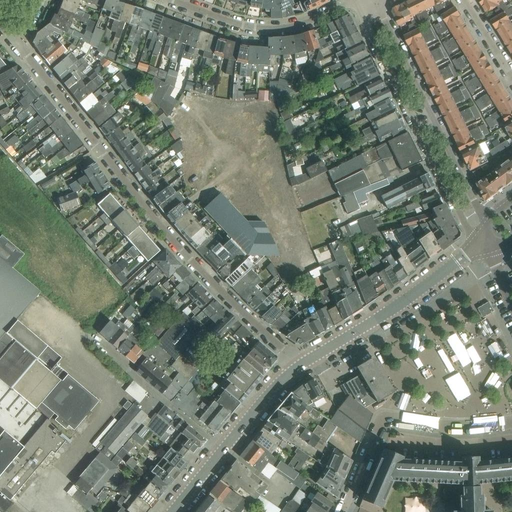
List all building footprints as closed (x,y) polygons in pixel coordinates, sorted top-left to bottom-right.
[(76,9),(78,5),(63,0),(62,0),(60,7),(68,10),(67,12),(74,15),(74,14),(88,20),(88,19),(89,15),(84,13),(84,12),(76,9)] [(117,1),(118,1),(117,0),(105,0),(102,9),(106,10),(104,16),(109,18),(114,2),(116,3),(117,1)] [(260,9),(261,0),(249,0),(247,6),(249,7),(258,9),(260,9)] [(270,12),(270,0),(261,0),(260,9),(264,8),(265,12),(270,12)] [(280,0),(270,0),(270,12),(271,19),(281,19),(281,18),(280,0)] [(280,0),(281,18),(285,18),(285,8),(288,8),(291,7),(287,0),(280,0)] [(303,14),(328,2),(327,0),(301,0),(298,2),(303,14)] [(415,0),(411,0),(406,2),(414,18),(418,16),(420,22),(417,24),(419,29),(427,25),(426,22),(427,22),(415,0)] [(430,8),(426,0),(415,0),(427,22),(431,20),(426,10),(430,8)] [(444,14),(436,0),(426,0),(430,8),(434,6),(439,17),(442,15),(444,14)] [(446,0),(436,0),(444,14),(455,7),(453,4),(446,8),(443,2),(446,0)] [(503,13),(495,0),(478,0),(486,13),(497,6),(499,9),(495,11),(498,16),(503,13)] [(503,0),(495,0),(503,13),(509,10),(506,5),(503,0)] [(118,20),(121,12),(123,13),(125,6),(122,5),(122,2),(118,1),(117,1),(116,3),(114,2),(109,18),(114,20),(110,31),(115,32),(117,27),(120,21),(118,20)] [(414,18),(406,2),(394,9),(394,8),(392,12),(393,12),(399,26),(411,20),(413,23),(409,25),(412,32),(419,29),(417,24),(414,18)] [(128,24),(134,8),(133,8),(134,6),(129,5),(129,7),(125,6),(123,13),(121,12),(118,20),(120,21),(117,27),(115,32),(116,33),(114,37),(119,39),(124,22),(128,24)] [(88,20),(74,14),(74,15),(67,12),(68,10),(60,7),(56,14),(54,13),(54,14),(70,23),(70,22),(72,18),(84,23),(83,24),(87,26),(85,30),(86,31),(91,33),(95,22),(88,19),(88,20)] [(138,27),(141,19),(140,19),(143,11),(139,10),(140,8),(136,7),(135,9),(134,8),(128,24),(132,25),(126,43),(131,45),(133,40),(138,27)] [(438,29),(461,16),(455,7),(444,14),(442,15),(439,17),(437,18),(440,22),(435,24),(438,29)] [(510,20),(508,16),(511,14),(511,7),(509,10),(503,13),(498,16),(491,20),(496,29),(510,20)] [(133,40),(131,45),(137,47),(141,36),(145,37),(147,30),(148,31),(153,15),(152,15),(151,15),(152,13),(147,11),(147,13),(143,11),(140,19),(141,19),(138,27),(133,40)] [(69,29),(71,23),(70,22),(70,23),(54,14),(49,24),(49,23),(48,24),(65,32),(70,35),(80,40),(84,42),(88,45),(93,34),(91,33),(86,31),(84,35),(73,30),(73,31),(69,29)] [(149,31),(147,38),(156,42),(158,35),(157,34),(160,26),(162,27),(165,20),(160,18),(161,16),(156,14),(156,16),(154,16),(153,15),(148,31),(149,31)] [(349,14),(336,20),(327,24),(332,34),(353,24),(349,14)] [(452,33),(466,25),(461,16),(438,29),(441,34),(450,29),(452,33)] [(167,38),(173,22),(172,22),(172,20),(168,19),(167,21),(165,20),(162,27),(160,26),(157,34),(158,35),(156,42),(153,49),(153,51),(152,53),(158,55),(164,36),(167,38)] [(501,37),(511,30),(511,23),(510,20),(496,29),(501,37)] [(167,38),(165,45),(169,46),(165,57),(170,59),(171,59),(173,53),(172,53),(176,41),(177,42),(180,34),(179,33),(182,26),(178,24),(179,23),(174,21),(174,23),(173,22),(167,38)] [(51,33),(53,31),(56,33),(58,34),(61,35),(61,36),(63,37),(65,32),(48,24),(36,33),(32,43),(34,46),(51,33)] [(357,31),(353,24),(332,34),(325,38),(327,43),(326,43),(323,39),(316,42),(318,48),(319,49),(319,50),(341,40),(342,40),(358,32),(357,31)] [(176,41),(172,53),(173,53),(178,55),(179,50),(180,50),(180,49),(182,44),(185,45),(191,29),(190,29),(191,27),(187,25),(186,27),(182,26),(179,33),(180,34),(177,42),(176,41)] [(449,47),(471,34),(466,25),(452,33),(454,37),(446,42),(449,47)] [(95,28),(93,34),(88,45),(91,46),(97,48),(103,31),(95,28)] [(183,50),(181,57),(191,61),(192,58),(191,58),(200,32),(197,31),(197,30),(193,28),(192,29),(191,29),(185,45),(183,50)] [(409,46),(433,34),(430,28),(421,32),(419,29),(412,32),(404,36),(409,46)] [(511,42),(511,30),(501,37),(506,46),(511,42)] [(318,48),(316,42),(312,31),(302,35),(307,51),(306,51),(307,51),(318,48)] [(202,57),(209,36),(207,35),(208,33),(204,32),(203,34),(200,32),(191,58),(192,58),(197,60),(198,56),(202,57)] [(339,53),(362,42),(358,32),(342,40),(343,43),(335,47),(338,52),(339,53)] [(51,33),(34,46),(40,55),(54,42),(50,37),(52,35),(51,33)] [(210,63),(217,39),(214,38),(215,36),(210,34),(210,36),(209,36),(202,57),(206,59),(205,64),(210,66),(211,63),(210,63)] [(414,55),(429,48),(426,43),(435,38),(433,34),(409,46),(414,55)] [(476,42),(471,34),(449,47),(451,51),(460,46),(463,50),(476,42)] [(76,47),(80,40),(70,35),(66,41),(71,44),(76,47)] [(292,37),(291,37),(295,54),(294,54),(295,56),(295,60),(303,58),(303,60),(306,59),(307,59),(307,57),(305,51),(306,51),(307,51),(302,35),(300,36),(292,37)] [(295,54),(291,37),(283,38),(282,38),(282,57),(283,57),(283,59),(289,58),(289,57),(295,56),(294,54),(295,54)] [(222,58),(226,42),(224,41),(225,40),(220,38),(220,40),(217,39),(210,63),(211,63),(220,66),(222,58)] [(282,57),(282,38),(272,39),(268,39),(268,46),(268,55),(269,55),(269,66),(274,66),(274,57),(282,57)] [(49,65),(66,50),(57,40),(55,42),(54,42),(40,55),(49,65)] [(84,42),(80,40),(76,47),(87,54),(91,46),(88,45),(84,42)] [(235,61),(238,45),(231,43),(232,41),(227,40),(226,42),(222,58),(228,60),(225,74),(232,75),(233,65),(234,61),(235,61)] [(339,63),(339,62),(366,49),(362,42),(339,53),(338,52),(335,54),(339,61),(339,63)] [(481,51),(476,42),(463,50),(465,54),(456,59),(459,64),(481,51)] [(71,52),(76,47),(71,44),(67,48),(68,49),(66,51),(66,50),(49,65),(52,69),(71,52)] [(245,77),(248,48),(245,47),(245,45),(240,44),(240,46),(238,45),(235,61),(236,61),(235,68),(240,70),(239,81),(245,81),(245,77)] [(106,57),(108,51),(109,49),(99,45),(97,50),(100,52),(99,53),(103,55),(106,57)] [(268,55),(268,46),(262,46),(262,49),(257,48),(256,72),(269,72),(269,66),(269,55),(268,55)] [(256,72),(257,48),(256,48),(256,47),(252,47),(252,48),(248,48),(245,77),(251,77),(251,71),(256,72)] [(419,64),(442,53),(439,47),(430,51),(429,48),(414,55),(419,64)] [(320,51),(319,50),(319,49),(318,50),(314,63),(318,62),(318,61),(323,59),(320,51)] [(352,67),(370,58),(366,49),(339,62),(339,63),(339,61),(329,66),(331,70),(343,65),(345,69),(351,66),(352,67)] [(113,61),(116,53),(108,51),(106,57),(113,61)] [(487,60),(481,51),(459,64),(461,69),(470,63),(473,68),(487,60)] [(77,60),(71,52),(52,69),(58,77),(77,60)] [(438,67),(435,61),(441,58),(443,61),(446,59),(442,53),(419,64),(423,74),(438,67)] [(85,74),(92,69),(92,68),(85,61),(81,57),(77,60),(58,77),(68,89),(85,74)] [(105,69),(106,68),(110,64),(112,62),(103,58),(100,61),(99,63),(105,69)] [(336,85),(374,66),(370,58),(352,67),(354,70),(349,72),(349,71),(333,79),(336,85)] [(494,73),(489,64),(487,60),(473,68),(477,74),(478,75),(469,80),(472,86),(494,73)] [(322,70),(318,62),(314,63),(312,70),(311,74),(311,75),(322,70)] [(146,72),(148,66),(139,63),(137,69),(146,72)] [(12,83),(24,73),(18,65),(0,74),(0,88),(2,92),(12,84),(12,83)] [(374,66),(336,85),(338,89),(341,87),(343,90),(350,86),(349,83),(350,82),(354,80),(357,85),(357,87),(379,76),(374,66)] [(428,83),(451,71),(449,66),(440,70),(438,67),(423,74),(428,83)] [(432,93),(447,85),(444,80),(453,76),(451,71),(428,83),(432,93)] [(74,96),(97,77),(98,75),(95,72),(88,77),(87,77),(85,74),(68,89),(74,96)] [(126,79),(120,72),(115,75),(122,83),(124,81),(123,81),(126,79)] [(14,86),(4,95),(6,99),(9,97),(10,98),(30,80),(24,73),(12,83),(12,84),(14,86)] [(486,89),(499,81),(494,73),(472,86),(474,90),(483,85),(486,89)] [(91,93),(104,82),(98,75),(74,96),(79,104),(80,103),(92,94),(91,93)] [(165,83),(164,83),(170,85),(174,87),(176,79),(166,76),(165,80),(165,83)] [(204,95),(208,77),(204,76),(202,85),(196,83),(196,84),(194,91),(194,92),(204,95)] [(212,97),(213,88),(211,88),(213,77),(208,76),(208,77),(204,95),(212,97)] [(309,79),(307,89),(316,84),(312,77),(309,79)] [(357,102),(385,88),(380,77),(364,85),(366,89),(347,98),(350,104),(357,101),(357,102)] [(128,78),(126,79),(123,81),(124,81),(130,88),(133,85),(136,82),(128,78)] [(153,94),(161,82),(157,80),(154,78),(153,78),(146,90),(153,94)] [(469,79),(464,82),(468,88),(472,86),(469,80),(469,79)] [(30,80),(10,98),(13,102),(15,100),(18,103),(36,87),(30,80)] [(187,81),(185,88),(194,91),(196,84),(187,81)] [(483,103),(505,90),(499,81),(486,89),(488,93),(480,98),(483,103)] [(144,87),(136,82),(133,85),(138,92),(139,92),(144,87)] [(164,83),(161,82),(150,100),(157,106),(170,85),(164,83)] [(298,88),(297,88),(295,88),(287,84),(286,87),(285,87),(281,97),(282,100),(285,98),(295,93),(307,88),(306,84),(303,85),(298,88)] [(281,97),(285,87),(277,85),(276,85),(275,88),(271,101),(277,100),(277,101),(280,101),(282,100),(281,97)] [(451,93),(449,89),(447,85),(432,93),(439,106),(463,94),(460,89),(451,93)] [(42,94),(36,87),(18,103),(20,106),(15,110),(19,115),(42,94)] [(373,106),(390,98),(385,88),(357,102),(359,107),(344,114),(346,119),(373,106)] [(102,99),(108,94),(105,91),(102,93),(99,89),(92,95),(92,94),(80,103),(81,105),(86,111),(102,99)] [(497,106),(510,99),(505,90),(483,103),(485,107),(494,102),(497,106)] [(109,105),(107,102),(114,96),(111,92),(108,94),(102,99),(86,111),(92,119),(103,110),(109,105)] [(148,99),(139,92),(138,92),(133,96),(146,106),(151,102),(148,99)] [(36,112),(48,102),(42,94),(19,115),(16,117),(20,122),(28,115),(30,117),(36,112)] [(458,108),(455,103),(465,99),(463,94),(439,106),(444,115),(458,108)] [(169,96),(163,103),(169,108),(175,101),(169,96)] [(289,106),(285,98),(282,100),(280,101),(277,101),(279,111),(289,106)] [(369,121),(395,108),(390,98),(373,106),(375,109),(365,114),(367,118),(365,119),(364,118),(348,126),(349,129),(366,121),(366,122),(368,121),(367,120),(369,120),(369,121)] [(493,120),(511,109),(511,102),(510,99),(497,106),(499,110),(490,115),(493,120)] [(347,106),(345,100),(339,103),(342,109),(347,106)] [(28,131),(54,109),(48,102),(36,112),(39,115),(25,127),(28,131)] [(160,110),(159,109),(154,104),(154,105),(151,102),(146,106),(153,115),(160,110)] [(116,113),(109,105),(103,110),(92,119),(98,127),(116,113)] [(8,107),(0,111),(0,113),(0,114),(0,113),(0,114),(1,116),(10,111),(8,107)] [(166,117),(161,108),(159,109),(160,110),(153,115),(159,123),(166,117)] [(289,108),(280,113),(283,120),(293,116),(289,108)] [(400,119),(395,108),(369,121),(371,126),(361,130),(364,136),(365,137),(400,119)] [(448,125),(472,113),(469,108),(460,112),(458,108),(444,115),(448,125)] [(49,126),(60,117),(61,116),(54,109),(28,131),(31,134),(39,128),(40,129),(47,124),(49,126)] [(502,127),(504,126),(511,120),(511,109),(493,120),(496,125),(499,123),(502,127)] [(477,111),(472,113),(474,118),(475,120),(480,117),(477,111)] [(119,127),(115,122),(122,117),(119,113),(99,128),(106,137),(119,127)] [(468,127),(465,122),(474,118),(472,113),(448,125),(453,134),(468,127)] [(490,115),(485,118),(488,124),(493,120),(490,115)] [(55,134),(66,125),(60,117),(49,126),(49,127),(37,136),(40,140),(44,137),(53,131),(55,134)] [(166,117),(162,121),(168,129),(173,125),(167,117),(166,117)] [(380,142),(406,129),(400,119),(365,137),(364,136),(356,140),(359,145),(377,136),(380,142)] [(295,132),(289,120),(282,123),(288,135),(295,132)] [(484,124),(478,126),(482,132),(487,129),(484,124)] [(57,136),(39,150),(42,155),(44,153),(45,153),(72,132),(66,125),(55,134),(57,136)] [(457,144),(482,132),(478,126),(469,131),(468,127),(453,134),(457,143),(457,144)] [(113,146),(131,132),(127,127),(122,131),(119,127),(106,137),(113,146)] [(180,136),(173,127),(162,134),(164,138),(170,134),(174,140),(180,136)] [(325,140),(334,136),(330,128),(321,132),(325,140)] [(66,147),(77,138),(72,132),(45,153),(44,153),(42,155),(45,158),(51,154),(52,154),(64,145),(66,147)] [(131,144),(129,142),(135,137),(131,132),(113,146),(118,153),(131,144)] [(422,162),(407,132),(328,172),(334,185),(341,198),(342,197),(353,192),(353,193),(370,186),(386,180),(403,173),(402,171),(420,163),(422,162)] [(477,146),(476,145),(474,140),(484,136),(482,132),(457,144),(462,153),(477,146)] [(81,148),(83,146),(77,138),(66,147),(56,155),(50,160),(55,165),(60,160),(71,154),(81,148)] [(182,150),(182,143),(181,139),(181,138),(180,139),(170,146),(176,155),(182,150)] [(509,138),(500,144),(498,145),(501,150),(511,144),(509,138)] [(331,146),(328,139),(320,144),(323,150),(331,146)] [(36,145),(32,140),(22,148),(26,153),(36,145)] [(125,162),(142,148),(139,143),(133,147),(131,144),(118,153),(125,162)] [(486,157),(480,145),(480,144),(476,145),(477,146),(462,153),(468,165),(486,157)] [(501,150),(498,145),(495,147),(489,150),(492,155),(501,150)] [(11,147),(9,148),(6,150),(11,156),(16,153),(11,147)] [(143,160),(141,158),(147,153),(142,148),(125,162),(132,171),(144,162),(150,158),(148,156),(143,160)] [(297,185),(326,171),(321,160),(305,168),(307,172),(301,175),(295,177),(293,167),(295,166),(309,163),(305,156),(286,165),(290,180),(292,186),(297,184),(297,185)] [(471,171),(488,162),(486,157),(468,165),(471,171)] [(26,167),(20,160),(17,163),(23,170),(26,167)] [(140,182),(157,169),(158,169),(157,168),(151,160),(146,165),(144,162),(132,171),(134,174),(140,182)] [(85,182),(101,172),(95,163),(81,171),(84,176),(74,182),(69,185),(72,190),(79,186),(85,182)] [(511,182),(511,172),(505,163),(492,173),(503,189),(511,182)] [(156,178),(163,173),(158,167),(157,168),(158,169),(157,169),(140,182),(146,190),(158,181),(156,178)] [(35,184),(46,177),(39,169),(29,177),(35,184)] [(101,172),(85,182),(86,184),(90,182),(98,194),(110,187),(101,172)] [(428,173),(426,174),(414,180),(400,187),(406,199),(406,198),(424,189),(426,193),(435,189),(430,178),(430,177),(428,173)] [(503,189),(492,173),(477,184),(486,201),(487,201),(503,189)] [(41,185),(43,189),(55,182),(53,178),(41,185)] [(152,198),(169,185),(165,180),(160,184),(158,181),(146,190),(152,198)] [(368,201),(365,195),(389,185),(386,180),(370,186),(353,193),(353,192),(342,197),(345,203),(343,204),(348,215),(360,210),(358,205),(368,201)] [(158,206),(175,193),(169,185),(152,198),(158,206)] [(81,189),(79,186),(72,190),(73,192),(57,199),(61,211),(80,204),(76,192),(81,189)] [(406,199),(400,187),(381,197),(383,202),(384,203),(386,208),(406,199)] [(177,191),(175,193),(158,206),(165,215),(182,201),(183,202),(188,197),(191,194),(187,189),(180,195),(177,191)] [(423,210),(442,203),(437,193),(405,207),(401,209),(403,213),(407,211),(407,212),(422,206),(423,210)] [(104,213),(117,202),(109,194),(97,205),(104,213)] [(230,260),(236,255),(249,243),(273,248),(265,256),(279,256),(279,254),(265,224),(266,223),(265,222),(247,222),(241,216),(242,215),(234,207),(233,207),(221,194),(205,208),(204,208),(203,209),(227,235),(222,239),(223,239),(203,258),(215,271),(228,259),(230,260)] [(173,224),(194,206),(190,201),(186,205),(183,202),(182,201),(165,215),(173,224)] [(117,202),(104,213),(112,222),(124,211),(117,202)] [(451,219),(447,213),(445,209),(443,204),(430,209),(431,212),(427,213),(427,214),(429,222),(432,220),(438,229),(436,231),(440,236),(443,234),(449,244),(453,241),(459,237),(459,233),(459,232),(452,221),(451,219)] [(180,233),(197,217),(194,213),(198,210),(194,206),(173,224),(180,233)] [(119,230),(132,219),(124,211),(112,222),(119,230)] [(427,214),(401,221),(403,227),(403,228),(408,227),(425,224),(429,222),(427,214)] [(378,231),(375,225),(373,220),(371,215),(356,220),(343,226),(348,237),(361,232),(363,235),(363,236),(366,235),(365,234),(370,233),(371,234),(380,233),(379,231),(378,231)] [(187,240),(208,221),(204,217),(200,221),(197,217),(180,233),(187,240)] [(127,238),(139,227),(132,219),(119,230),(127,238)] [(449,244),(443,234),(440,236),(436,231),(438,229),(432,220),(429,222),(425,224),(441,250),(449,244)] [(195,248),(211,233),(208,229),(212,225),(208,221),(187,240),(195,248)] [(441,250),(425,224),(408,227),(416,240),(418,241),(429,259),(441,250)] [(134,247),(146,236),(139,227),(127,238),(134,247)] [(427,260),(416,243),(416,240),(408,227),(403,228),(403,227),(390,229),(414,271),(427,260)] [(414,271),(390,229),(379,231),(380,233),(384,239),(386,241),(389,239),(396,249),(395,250),(399,257),(397,259),(397,260),(407,276),(414,271)] [(223,239),(222,239),(214,230),(211,233),(195,248),(203,258),(223,239)] [(74,430),(99,401),(56,364),(61,358),(47,346),(17,320),(40,292),(12,268),(24,254),(1,235),(0,236),(0,511),(5,511),(13,504),(9,501),(51,451),(54,454),(65,441),(54,432),(56,430),(55,429),(56,427),(49,420),(54,413),(57,416),(54,420),(65,429),(68,425),(74,430)] [(370,244),(366,235),(363,236),(363,235),(359,237),(360,240),(361,239),(365,247),(370,244)] [(141,254),(153,244),(146,236),(134,247),(141,254)] [(362,308),(366,305),(353,274),(339,239),(328,243),(337,265),(341,276),(346,285),(341,289),(351,315),(362,308)] [(364,247),(365,247),(361,239),(360,240),(353,243),(358,255),(366,252),(364,247)] [(244,276),(249,271),(256,265),(256,264),(265,256),(273,248),(249,243),(236,255),(250,255),(246,259),(245,259),(235,270),(224,280),(232,288),(244,276)] [(147,262),(160,251),(153,244),(141,254),(147,262)] [(407,276),(397,260),(397,259),(396,259),(394,261),(390,254),(385,245),(380,248),(379,248),(381,252),(382,252),(386,258),(399,282),(407,276)] [(158,271),(173,257),(165,249),(153,261),(158,266),(156,268),(158,271)] [(105,258),(98,250),(95,252),(102,260),(105,258)] [(399,282),(386,258),(382,252),(381,252),(378,254),(377,254),(376,255),(385,270),(384,270),(392,287),(399,282)] [(392,287),(384,270),(385,270),(376,255),(371,259),(374,267),(386,291),(392,287)] [(169,279),(182,267),(180,265),(173,257),(158,271),(148,281),(153,286),(161,279),(159,277),(162,274),(163,273),(168,278),(172,275),(173,275),(169,279)] [(235,270),(245,259),(243,257),(239,262),(236,262),(233,259),(229,263),(228,263),(217,272),(224,280),(235,270)] [(386,291),(374,267),(371,259),(369,259),(367,261),(373,273),(368,277),(369,280),(371,283),(372,282),(378,297),(386,291)] [(114,262),(109,268),(112,271),(116,276),(119,274),(122,271),(114,262)] [(278,274),(271,262),(266,267),(274,278),(278,274)] [(239,294),(255,278),(258,276),(257,276),(262,271),(256,265),(249,271),(244,276),(232,288),(239,294)] [(351,315),(341,289),(341,290),(338,290),(335,286),(337,285),(334,278),(341,276),(337,265),(329,268),(330,270),(322,273),(323,274),(322,274),(328,289),(342,320),(351,315)] [(177,287),(189,274),(182,267),(169,279),(176,286),(177,287)] [(322,274),(323,274),(322,273),(320,267),(311,272),(309,273),(312,279),(322,274)] [(363,269),(353,273),(353,274),(366,305),(378,297),(372,282),(371,283),(369,280),(368,277),(367,277),(363,269)] [(119,274),(116,276),(120,281),(123,284),(127,280),(120,272),(119,274)] [(183,296),(197,282),(189,274),(177,287),(176,286),(175,288),(183,296)] [(261,290),(261,289),(256,285),(261,280),(258,276),(255,278),(239,294),(247,303),(261,290)] [(193,302),(205,290),(198,283),(179,301),(182,303),(188,297),(193,302)] [(157,290),(160,287),(157,284),(141,302),(146,306),(152,297),(157,301),(162,295),(157,290)] [(269,295),(272,293),(264,286),(261,289),(261,290),(247,303),(253,309),(254,310),(270,296),(269,295)] [(342,320),(328,289),(319,293),(322,300),(333,326),(342,320)] [(194,316),(213,298),(205,290),(193,302),(197,306),(191,312),(194,316)] [(179,298),(175,293),(170,298),(175,302),(179,298)] [(270,296),(254,310),(261,317),(263,318),(275,307),(281,301),(272,294),(270,296)] [(175,302),(170,298),(166,302),(173,309),(178,305),(175,302)] [(210,318),(221,306),(214,299),(197,316),(201,320),(206,315),(210,318)] [(333,326),(322,300),(312,305),(323,332),(333,326)] [(493,313),(495,311),(489,302),(487,303),(478,309),(483,318),(492,313),(493,313)] [(275,307),(263,318),(271,325),(287,311),(279,303),(275,307)] [(291,308),(297,315),(299,313),(298,311),(295,305),(291,308)] [(323,332),(312,305),(298,311),(299,313),(314,337),(323,332)] [(211,331),(229,313),(221,306),(210,318),(213,322),(207,328),(211,331)] [(287,311),(271,325),(278,331),(293,318),(287,311)] [(431,312),(422,316),(428,326),(437,322),(431,312)] [(156,344),(176,360),(181,354),(202,329),(190,319),(182,313),(156,344)] [(226,330),(236,320),(229,313),(211,331),(214,334),(218,338),(221,334),(222,334),(226,330)] [(314,337),(299,313),(297,315),(293,318),(278,331),(296,343),(301,344),(314,337)] [(190,319),(202,329),(204,326),(193,316),(190,319)] [(135,326),(129,321),(126,319),(125,321),(123,324),(122,324),(107,342),(116,349),(126,338),(132,331),(131,331),(135,326)] [(107,342),(122,324),(118,320),(115,325),(110,320),(98,334),(107,342)] [(259,342),(236,320),(226,330),(222,334),(221,334),(218,338),(224,343),(224,344),(228,339),(225,337),(229,333),(244,347),(245,349),(247,347),(250,351),(253,353),(270,367),(275,360),(275,356),(259,342)] [(157,337),(162,330),(155,324),(150,330),(157,337)] [(125,357),(139,341),(138,341),(139,341),(133,336),(129,341),(126,338),(116,349),(125,357)] [(133,363),(143,352),(141,350),(144,346),(139,341),(125,357),(133,363)] [(270,367),(253,353),(250,351),(247,347),(245,349),(244,347),(243,349),(235,342),(230,349),(240,357),(262,377),(270,367)] [(198,369),(181,354),(176,360),(171,366),(179,373),(188,381),(198,369)] [(262,377),(240,357),(229,371),(225,368),(222,373),(227,377),(247,394),(262,377)] [(376,361),(373,357),(356,368),(358,372),(360,375),(340,386),(347,397),(348,396),(364,408),(376,401),(377,403),(394,392),(378,365),(376,361)] [(146,358),(135,371),(144,379),(155,366),(146,358)] [(155,366),(144,379),(153,386),(164,373),(155,366)] [(162,394),(173,381),(172,381),(164,373),(153,386),(162,394)] [(195,386),(188,381),(179,373),(172,381),(173,381),(162,394),(164,396),(173,397),(174,398),(171,402),(196,423),(199,420),(215,433),(230,414),(211,399),(206,405),(196,397),(202,391),(195,385),(195,386)] [(247,394),(227,377),(219,386),(220,387),(239,404),(247,394)] [(323,391),(320,386),(318,387),(313,378),(302,384),(309,400),(312,403),(312,402),(323,396),(321,392),(323,391)] [(309,400),(302,384),(290,394),(310,408),(311,407),(314,405),(312,402),(312,403),(309,400)] [(239,404),(220,387),(215,392),(216,394),(211,399),(230,414),(239,404)] [(310,408),(290,394),(284,402),(307,418),(310,415),(316,418),(320,413),(311,407),(310,408)] [(360,443),(372,415),(364,408),(348,396),(347,397),(338,409),(329,420),(329,421),(337,427),(360,443)] [(126,410),(131,404),(127,401),(122,407),(126,410)] [(307,418),(284,402),(277,409),(294,421),(297,417),(304,422),(307,418)] [(114,454),(141,423),(148,416),(133,403),(100,442),(95,449),(99,453),(108,461),(114,454)] [(205,440),(164,406),(157,414),(170,425),(171,425),(180,432),(180,433),(198,449),(205,440)] [(267,421),(265,425),(282,437),(290,443),(295,435),(302,426),(294,421),(277,409),(267,421)] [(170,425),(157,414),(151,421),(165,432),(170,425)] [(326,443),(337,427),(329,421),(329,420),(327,419),(322,428),(317,424),(312,433),(326,443)] [(151,421),(146,427),(145,428),(146,428),(164,443),(170,436),(165,432),(151,421)] [(140,436),(146,428),(145,428),(146,427),(142,424),(134,434),(138,438),(140,436)] [(282,437),(265,425),(258,433),(275,445),(278,442),(282,437)] [(326,443),(312,433),(302,426),(295,435),(323,453),(327,444),(326,443)] [(198,449),(180,433),(174,440),(193,456),(198,449)] [(275,445),(258,433),(252,440),(270,453),(275,445)] [(146,441),(140,436),(138,438),(134,434),(131,437),(142,446),(146,441)] [(193,456),(174,440),(169,446),(170,447),(170,448),(187,462),(193,456)] [(128,441),(122,447),(128,452),(134,445),(128,441)] [(287,466),(280,460),(270,453),(269,455),(251,441),(239,456),(260,473),(260,472),(270,480),(276,472),(300,488),(303,483),(306,479),(292,468),(287,466)] [(343,480),(352,460),(327,444),(323,453),(318,463),(325,467),(343,480)] [(122,447),(116,455),(122,460),(132,469),(137,463),(127,454),(128,453),(128,452),(122,447)] [(181,470),(187,462),(170,448),(163,457),(180,471),(181,470)] [(296,453),(293,458),(297,461),(298,459),(303,452),(297,448),(294,452),(296,453)] [(384,449),(361,500),(380,507),(392,480),(458,483),(459,511),(451,511),(489,511),(490,510),(482,510),(481,495),(479,495),(478,483),(511,479),(511,459),(477,463),(477,457),(462,457),(462,463),(401,459),(403,457),(384,449)] [(304,463),(309,456),(303,452),(298,459),(300,460),(304,463)] [(117,469),(116,467),(110,462),(99,453),(73,483),(87,494),(88,492),(90,490),(96,494),(102,486),(117,469)] [(116,455),(110,462),(116,467),(121,461),(122,460),(116,455)] [(180,471),(163,457),(156,466),(160,469),(173,479),(179,472),(180,471)] [(292,468),(297,461),(293,458),(287,466),(292,468)] [(268,485),(257,476),(236,460),(228,470),(260,495),(261,494),(268,485)] [(298,471),(304,463),(300,460),(294,468),(298,471)] [(173,479),(160,469),(156,466),(150,473),(155,476),(167,486),(173,479)] [(146,473),(138,467),(135,471),(143,477),(146,473)] [(343,480),(325,467),(320,475),(339,489),(343,480)] [(228,470),(221,480),(234,490),(235,490),(236,491),(239,488),(251,496),(256,501),(259,495),(260,495),(228,470)] [(167,486),(155,476),(150,473),(145,479),(148,482),(149,483),(162,493),(167,486)] [(339,489),(320,475),(315,483),(336,497),(339,489)] [(162,493),(149,483),(148,482),(145,485),(138,479),(134,483),(141,488),(141,489),(142,490),(156,501),(162,493)] [(231,490),(219,481),(210,493),(227,507),(235,511),(240,511),(249,502),(231,490)] [(95,511),(102,504),(88,492),(87,494),(86,495),(73,485),(67,493),(89,511),(95,511)] [(146,511),(151,507),(137,496),(135,499),(123,488),(119,493),(122,496),(121,496),(130,504),(139,510),(142,511),(146,511)] [(300,504),(306,494),(299,489),(292,498),(300,504)] [(142,490),(137,496),(151,507),(156,501),(142,490)] [(326,511),(332,503),(316,493),(310,502),(312,502),(312,503),(325,511),(326,511)] [(221,511),(225,508),(209,495),(195,511),(221,511)] [(279,511),(281,510),(259,495),(256,501),(253,504),(264,511),(279,511)] [(121,496),(117,502),(118,503),(121,505),(123,502),(129,507),(126,510),(127,511),(142,511),(139,510),(130,504),(121,496)] [(294,511),(299,506),(300,505),(299,504),(300,504),(292,498),(292,499),(290,498),(280,511),(294,511)] [(127,511),(126,510),(121,505),(118,503),(112,511),(127,511)] [(325,511),(312,503),(306,511),(325,511)]
